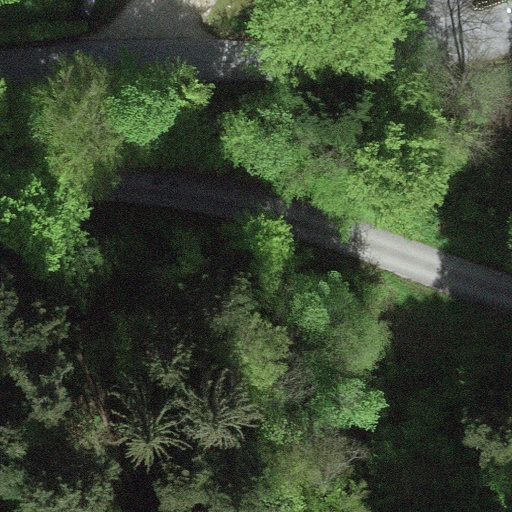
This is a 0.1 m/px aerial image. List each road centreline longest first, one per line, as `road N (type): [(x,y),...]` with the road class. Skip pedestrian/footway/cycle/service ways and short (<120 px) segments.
road 1 (residential): [(0,177),(188,185),(373,236),(511,291)]
road 2 (unclassified): [(511,20),(457,41),(160,74)]
road 3 (unclassified): [(160,74),(0,76)]
